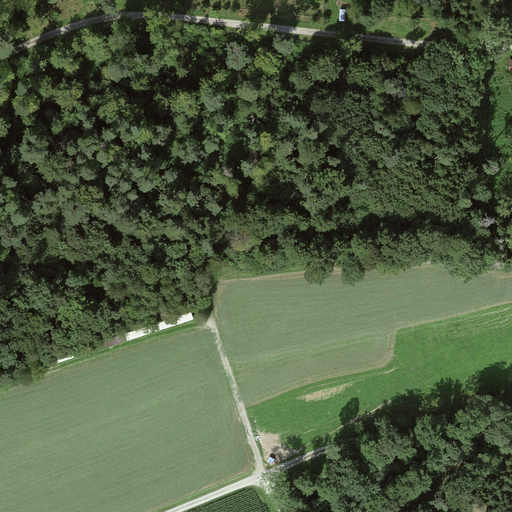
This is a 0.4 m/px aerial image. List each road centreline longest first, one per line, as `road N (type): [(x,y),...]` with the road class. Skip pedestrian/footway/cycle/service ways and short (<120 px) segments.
road 1 (track): [(511,46),(125,15),(82,22),(0,57)]
road 2 (track): [(0,376),(205,312),(264,475)]
road 3 (track): [(511,415),(330,448),(172,511)]
